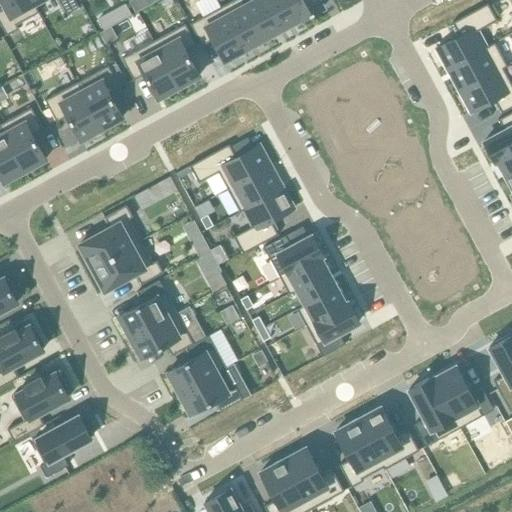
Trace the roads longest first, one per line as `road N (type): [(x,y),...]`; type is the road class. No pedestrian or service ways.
road 1 (residential): [(426,348),(198,471),(176,469),(151,423),(105,391),(8,211)]
road 2 (residential): [(258,82),(324,199),(357,223),(426,348)]
road 3 (residential): [(511,290),(440,157),(440,116),(387,16)]
road 4 (residential): [(8,211),(237,86),(258,82)]
road 5 (residential): [(258,82),(387,16)]
